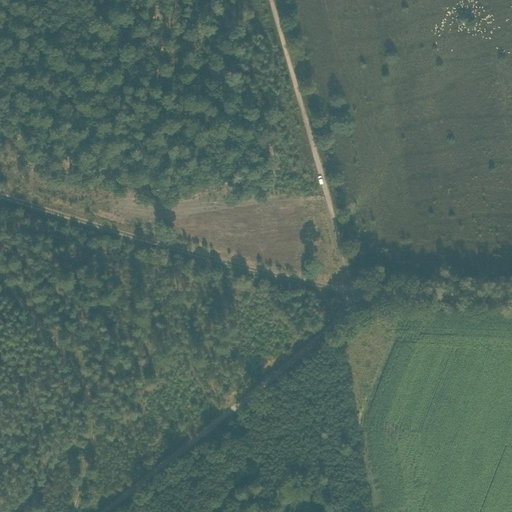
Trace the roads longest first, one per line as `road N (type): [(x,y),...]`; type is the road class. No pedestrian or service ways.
road 1 (track): [(0,195),(361,295)]
road 2 (track): [(361,295),(110,511)]
road 3 (track): [(272,0),(361,295)]
road 4 (track): [(74,511),(85,482),(87,385),(0,279)]
road 5 (track): [(361,295),(511,300)]
